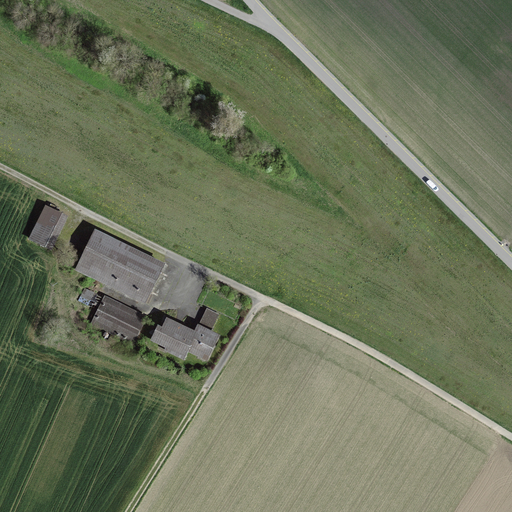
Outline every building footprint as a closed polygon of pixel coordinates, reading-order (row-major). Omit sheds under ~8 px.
[(71,220),(49,208),(31,242),(54,254),(71,220)] [(161,268),(91,234),(72,272),(143,307),(161,268)] [(95,308),(102,295),(85,287),(79,300),(95,308)] [(145,319),(104,299),(90,328),(131,348),(145,319)] [(193,334),(165,320),(160,330),(155,327),(148,342),(164,350),(162,353),(182,363),(186,354),(206,364),(218,338),(211,335),(219,318),(207,312),(199,329),(196,327),(193,334)]
